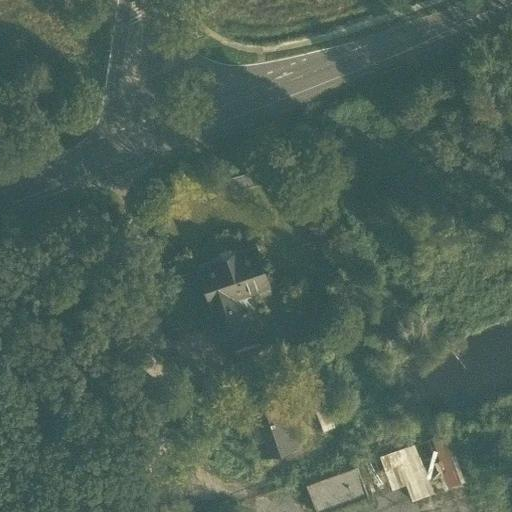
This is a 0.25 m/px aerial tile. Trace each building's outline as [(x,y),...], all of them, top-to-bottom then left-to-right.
[(253,171),(227,178),(230,189),(256,182),(253,171)] [(197,267),(216,323),(223,320),(233,317),(233,316),(229,303),(234,301),(233,297),(268,285),(255,246),(236,253),(235,251),(216,258),(216,260),(197,267)] [(223,320),(228,334),(250,326),(245,311),(233,316),(233,317),(223,320)] [(240,370),(244,381),(268,372),(264,360),(258,343),(234,352),(240,370)] [(247,410),(263,455),(296,443),(280,398),(247,410)] [(441,486),(466,479),(452,430),(395,447),(411,498),(442,489),(441,486)] [(316,511),(324,511),(368,496),(356,465),(305,483),(316,511)]
